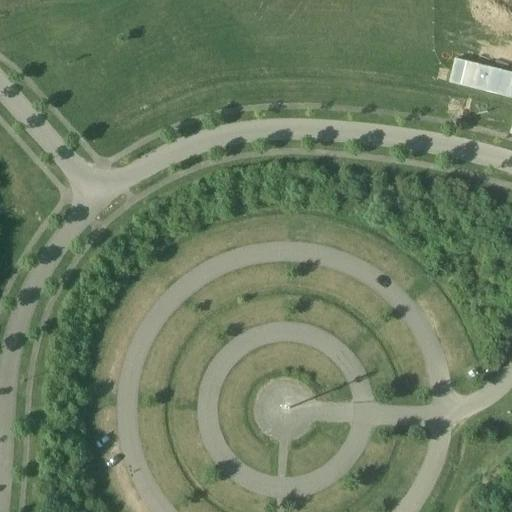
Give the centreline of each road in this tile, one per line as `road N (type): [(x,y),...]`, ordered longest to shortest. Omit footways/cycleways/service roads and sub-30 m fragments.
road 1 (unclassified): [(96,196),(165,156),(261,132),(375,137),(511,169)]
road 2 (unclassified): [(96,196),(32,287),(11,342),(0,476)]
road 3 (unclassified): [(0,90),(96,196)]
